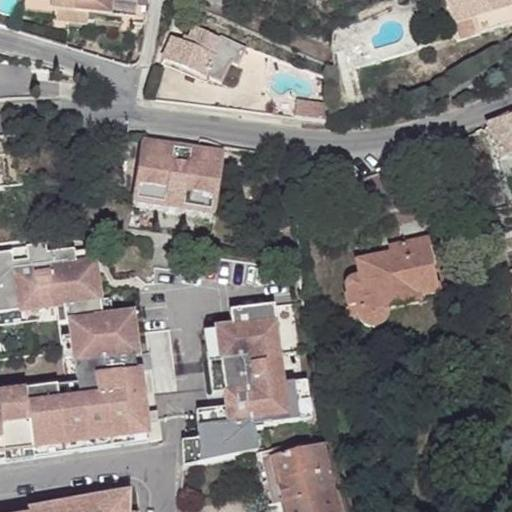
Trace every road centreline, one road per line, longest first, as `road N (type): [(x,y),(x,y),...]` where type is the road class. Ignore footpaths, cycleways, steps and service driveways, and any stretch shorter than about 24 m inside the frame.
road 1 (tertiary): [(511,103),(417,141),(340,153),(128,120)]
road 2 (unclassified): [(0,487),(156,469),(161,511)]
road 3 (residential): [(127,82),(92,63),(0,39)]
road 4 (tertiary): [(128,120),(0,125)]
